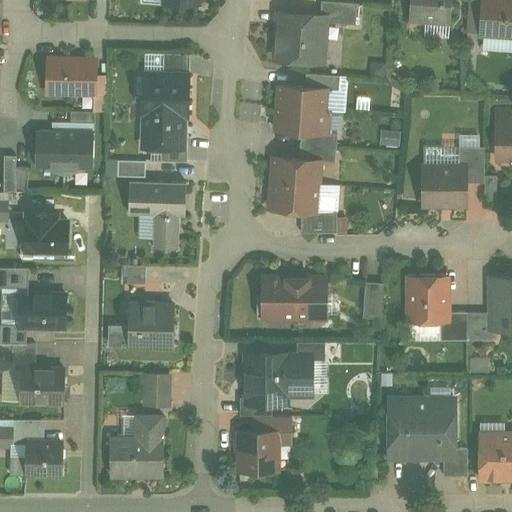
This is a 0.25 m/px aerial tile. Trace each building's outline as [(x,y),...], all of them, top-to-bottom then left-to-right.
[(357,3),(321,0),(320,15),(327,16),(326,22),(356,25),(357,3)] [(410,0),(409,21),(449,23),(450,0),(410,0)] [(511,0),(483,0),(483,2),(481,34),(511,36),(511,0)] [(483,2),(469,1),(467,33),(481,34),(483,2)] [(320,15),(278,12),(275,59),(323,62),(326,22),(327,16),(320,15)] [(190,54),(164,53),(163,73),(189,74),(190,54)] [(47,58),(47,96),(98,97),(98,59),(47,58)] [(163,73),(144,72),(144,75),(137,74),(136,99),(144,99),(143,134),(161,134),(182,135),(183,115),(188,115),(189,74),(163,73)] [(340,75),(306,73),(305,86),(327,88),(327,89),(339,90),(340,75)] [(305,86),(279,85),(277,107),(325,110),(327,89),(327,88),(305,86)] [(325,110),(277,107),(275,130),(302,132),(327,134),(327,133),(329,111),(325,110)] [(511,110),(496,110),(496,158),(511,158),(511,166),(511,110)] [(182,135),(161,134),(161,160),(187,161),(188,115),(183,115),(182,135)] [(36,131),(36,171),(52,171),(52,162),(81,162),(81,170),(96,170),(96,125),(53,125),(53,131),(36,131)] [(337,133),(327,133),(327,134),(302,132),(300,145),(336,148),(337,133)] [(336,148),(300,145),(299,159),(321,161),(321,162),(335,163),(336,148)] [(484,146),(459,146),(459,166),(466,166),(466,182),(484,182),(484,175),(484,146)] [(17,156),(4,156),(4,192),(12,192),(17,192),(17,169),(17,156)] [(299,159),(273,157),(271,180),(319,183),(321,162),(321,161),(299,159)] [(145,161),(118,160),(117,176),(145,177),(145,161)] [(459,166),(423,167),(423,205),(466,205),(466,182),(466,166),(459,166)] [(28,192),(28,169),(17,169),(17,192),(28,192)] [(186,180),(130,180),(129,213),(153,213),(153,247),(178,247),(179,214),(185,214),(186,180)] [(319,183),(271,180),(269,208),(317,211),(319,183)] [(496,183),(484,183),(484,205),(496,205),(496,183)] [(17,192),(12,192),(11,202),(29,202),(29,192),(28,192),(17,192)] [(8,201),(0,201),(0,219),(8,219),(8,201)] [(69,221),(52,221),(52,212),(28,211),(27,251),(68,252),(69,221)] [(337,217),(301,217),(301,233),(337,233),(337,217)] [(145,265),(121,264),(121,282),(145,282),(145,265)] [(27,269),(3,268),(2,286),(26,287),(27,269)] [(511,276),(491,277),(491,312),(491,329),(493,329),(511,328),(511,276)] [(295,277),(263,277),(263,295),(257,295),(257,317),(295,317),(295,277)] [(326,277),(295,277),(295,317),(326,317),(326,277)] [(447,277),(409,277),(409,320),(440,320),(447,320),(447,312),(447,277)] [(383,282),(365,281),(363,317),(381,318),(383,282)] [(67,294),(21,294),(21,326),(67,327),(67,294)] [(171,306),(144,306),(144,302),(129,302),(128,345),(172,346),(174,302),(171,302),(171,306)] [(467,312),(447,312),(447,320),(440,320),(440,340),(467,340),(467,338),(467,312)] [(491,312),(467,312),(467,338),(493,338),(493,329),(491,329),(491,312)] [(325,341),(297,341),(297,353),(312,353),(312,360),(325,360),(325,341)] [(12,352),(0,351),(0,369),(12,370),(12,352)] [(297,353),(246,353),(246,397),(246,403),(272,403),(286,402),(286,394),(305,394),(305,374),(312,374),(312,360),(312,353),(297,353)] [(64,369),(22,368),(21,402),(63,403),(64,369)] [(169,373),(142,372),(142,386),(146,387),(145,405),(168,406),(169,373)] [(272,403),(246,403),(246,397),(240,397),(240,415),(254,415),(272,415),(272,403)] [(454,399),(390,399),(390,456),(443,456),(454,456),(454,448),(454,399)] [(272,415),(254,415),(254,431),(277,431),(277,432),(290,432),(290,415),(272,415)] [(138,438),(110,438),(111,475),(163,475),(163,438),(162,438),(162,416),(138,416),(138,438)] [(44,421),(16,420),(15,439),(44,439),(44,421)] [(13,428),(0,427),(0,445),(13,446),(13,428)] [(254,431),(239,431),(240,469),(277,469),(277,432),(277,431),(254,431)] [(511,431),(500,432),(500,438),(480,438),(480,479),(511,478),(511,431)] [(62,442),(27,441),(26,474),(62,475),(62,442)] [(467,448),(454,448),(454,456),(443,456),(443,474),(467,474),(467,448)] [(382,456),(370,455),(368,479),(380,480),(382,456)]
